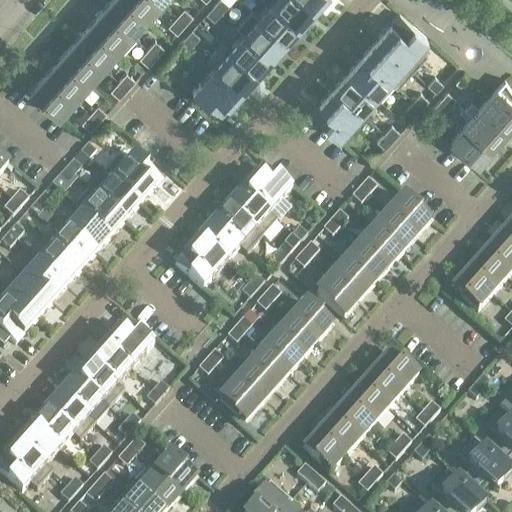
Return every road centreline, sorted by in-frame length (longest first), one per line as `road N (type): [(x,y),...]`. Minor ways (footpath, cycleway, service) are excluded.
road 1 (residential): [(366,0),(0,406)]
road 2 (residential): [(210,511),(511,177)]
